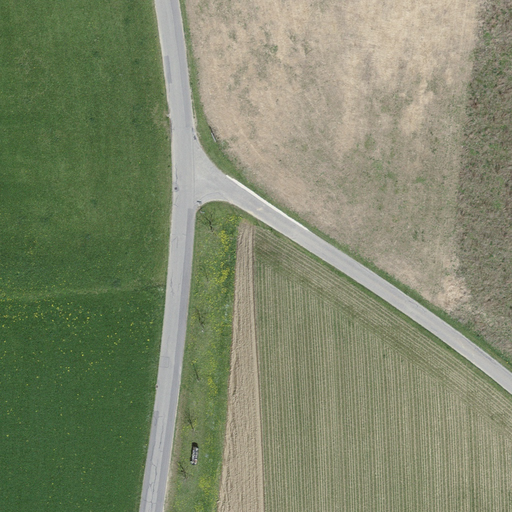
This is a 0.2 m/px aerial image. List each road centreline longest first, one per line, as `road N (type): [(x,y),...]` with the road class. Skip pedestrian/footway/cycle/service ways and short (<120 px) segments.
road 1 (unclassified): [(151,511),(188,181)]
road 2 (tertiary): [(188,181),(164,0)]
